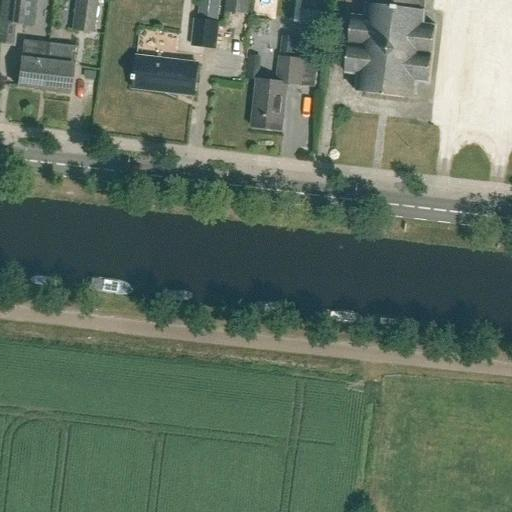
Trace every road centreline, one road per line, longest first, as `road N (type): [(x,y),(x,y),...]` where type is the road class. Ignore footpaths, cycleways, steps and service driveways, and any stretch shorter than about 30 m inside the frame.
road 1 (unclassified): [(511,370),(0,311)]
road 2 (tertiary): [(511,216),(0,158)]
